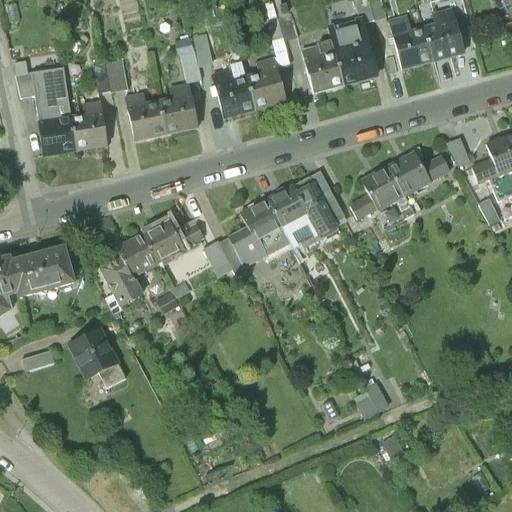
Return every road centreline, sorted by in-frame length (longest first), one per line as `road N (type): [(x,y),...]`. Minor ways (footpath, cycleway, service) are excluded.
road 1 (residential): [(511,88),(34,219)]
road 2 (residential): [(34,219),(0,63)]
